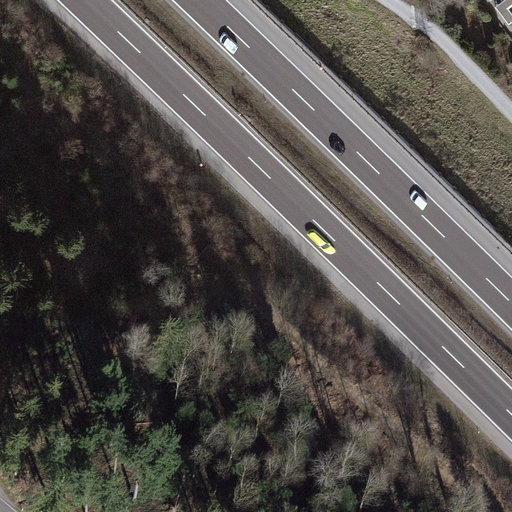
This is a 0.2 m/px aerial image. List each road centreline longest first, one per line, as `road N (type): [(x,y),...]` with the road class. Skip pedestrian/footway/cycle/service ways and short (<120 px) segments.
road 1 (motorway): [(83,0),(511,416)]
road 2 (motorway): [(511,301),(200,0)]
road 3 (track): [(511,115),(443,45),(382,0)]
